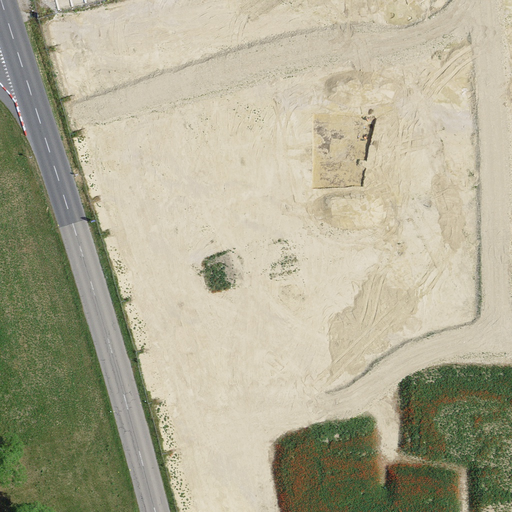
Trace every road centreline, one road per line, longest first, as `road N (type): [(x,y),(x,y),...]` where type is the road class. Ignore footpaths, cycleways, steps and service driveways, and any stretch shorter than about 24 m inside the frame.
road 1 (unknown): [(133,431),(488,326),(505,283),(510,232),(465,0)]
road 2 (secondary): [(20,54),(155,511)]
